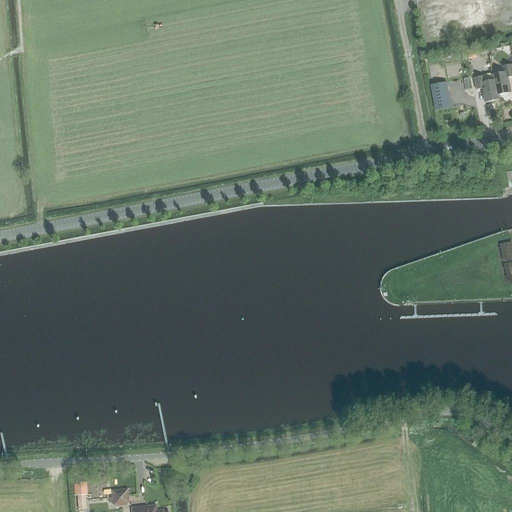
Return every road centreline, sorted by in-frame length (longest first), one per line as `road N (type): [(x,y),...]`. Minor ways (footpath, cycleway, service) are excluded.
road 1 (unclassified): [(0,464),(246,445),(437,412),(474,417),(511,440)]
road 2 (tertiary): [(0,236),(511,138)]
